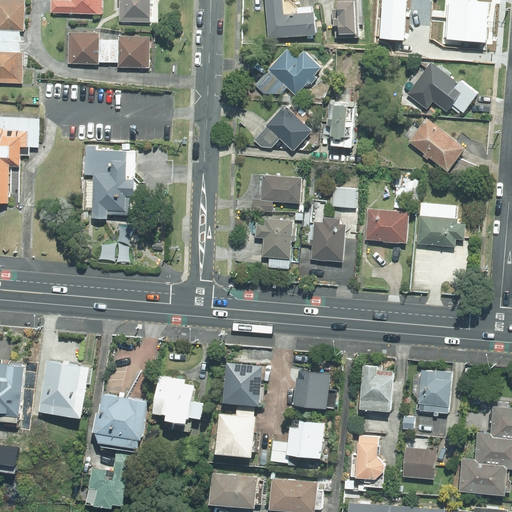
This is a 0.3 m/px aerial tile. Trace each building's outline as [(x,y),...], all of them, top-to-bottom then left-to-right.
[(0,0),(0,84),(22,85),(23,53),(19,53),(19,32),(24,33),(25,1),(0,0)] [(51,14),(102,16),(102,0),(70,0),(71,2),(51,1),(51,14)] [(119,0),(119,23),(149,24),(149,0),(119,0)] [(314,15),(284,16),(282,0),(264,0),(268,39),(316,37),(314,15)] [(339,40),(359,39),(357,0),(337,0),(337,11),(331,11),(332,29),(338,29),(339,40)] [(414,6),(404,18),(447,54),(464,33),(440,13),(443,9),(431,0),(428,0),(419,11),(414,6)] [(118,69),(149,70),(150,38),(119,37),(118,41),(99,41),(99,34),(69,33),(68,65),(98,66),(98,64),(118,64),(118,69)] [(314,78),(322,70),(303,52),(297,60),(287,51),(253,86),(269,101),(275,95),(277,97),(279,95),(281,95),(287,89),(295,97),(308,84),(311,86),(317,80),(314,78)] [(457,84),(431,64),(413,87),(447,113),(452,106),(463,114),(477,96),(459,82),(457,84)] [(284,107),(253,141),(261,148),(272,150),(280,140),(293,153),(312,133),(284,107)] [(344,141),(346,108),(328,107),(327,129),(331,129),(330,140),(344,141)] [(0,203),(13,204),(15,165),(25,166),(26,146),(41,147),(43,118),(0,116),(0,203)] [(408,143),(447,174),(466,150),(426,120),(408,143)] [(93,177),(91,220),(107,220),(107,216),(133,217),(134,182),(125,181),(127,153),(96,152),(96,148),(86,147),(85,176),(93,177)] [(347,181),(362,182),(363,169),(348,168),(347,181)] [(272,213),(273,203),(300,205),(302,179),(262,176),(260,200),(253,200),(252,212),(272,213)] [(357,210),(358,191),(334,189),(332,208),(357,210)] [(368,210),(365,241),(407,245),(410,214),(368,210)] [(419,216),(417,244),(454,247),(455,239),(464,240),(465,224),(456,224),(457,219),(419,216)] [(311,261),(343,264),(346,225),(340,225),(340,220),(323,218),(322,223),(314,223),(311,261)] [(290,271),(293,222),(265,220),(264,226),(256,225),(255,239),(263,240),(262,259),(269,259),(268,269),(290,271)] [(134,227),(119,227),(118,264),(132,265),(134,227)] [(117,246),(102,245),(100,263),(115,265),(117,246)] [(38,412),(80,419),(88,368),(47,361),(38,412)] [(0,422),(17,424),(23,366),(0,363),(0,422)] [(222,404),(258,407),(262,367),(225,363),(222,404)] [(377,367),(362,366),(358,410),(389,412),(393,371),(377,370),(377,367)] [(292,405),(325,410),(330,374),(297,370),(292,405)] [(447,414),(451,373),(421,370),(417,412),(447,414)] [(188,418),(200,420),(202,404),(193,403),(195,390),(193,390),(193,386),(184,384),(184,381),(158,377),(152,414),(164,416),(163,421),(184,424),(184,419),(188,420),(188,418)] [(139,441),(146,402),(101,395),(98,414),(95,414),(92,433),(94,434),(97,443),(135,450),(137,441),(139,441)] [(511,408),(492,407),(490,434),(492,437),(511,439),(511,408)] [(255,418),(219,414),(214,455),(250,459),(255,418)] [(402,430),(413,430),(414,417),(403,416),(402,430)] [(289,455),(319,459),(324,423),(298,420),(297,428),(289,427),(287,443),(273,441),(270,462),(288,464),(289,455)] [(506,469),(511,469),(511,439),(492,437),(490,434),(476,432),(473,459),(477,463),(503,466),(506,469)] [(358,435),(353,478),(373,480),(382,473),(383,465),(375,457),(377,437),(358,435)] [(404,448),(402,477),(434,480),(436,448),(426,447),(426,449),(404,448)] [(91,468),(85,505),(111,509),(112,505),(122,507),(130,460),(115,458),(111,481),(105,480),(107,471),(91,468)] [(461,458),(458,492),(504,496),(506,469),(503,466),(477,463),(473,459),(461,458)] [(210,473),(207,505),(254,509),(256,476),(210,473)] [(270,478),(267,511),(283,511),(314,511),(317,482),(270,478)] [(347,511),(379,511),(380,505),(348,503),(347,511)]
